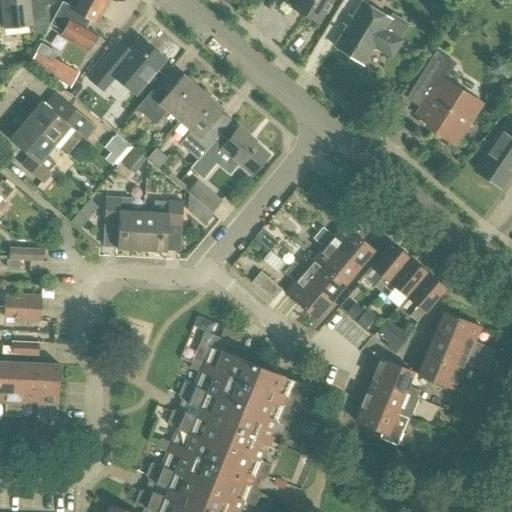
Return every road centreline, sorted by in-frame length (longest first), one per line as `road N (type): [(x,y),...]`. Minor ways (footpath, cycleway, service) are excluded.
road 1 (residential): [(210,262),(190,275),(111,275),(94,287),(99,464),(71,481),(0,479)]
road 2 (tertiary): [(511,275),(326,128)]
road 3 (residential): [(345,412),(355,374),(275,324),(210,262)]
road 4 (tertiary): [(326,128),(169,0)]
road 5 (residential): [(326,128),(210,262)]
